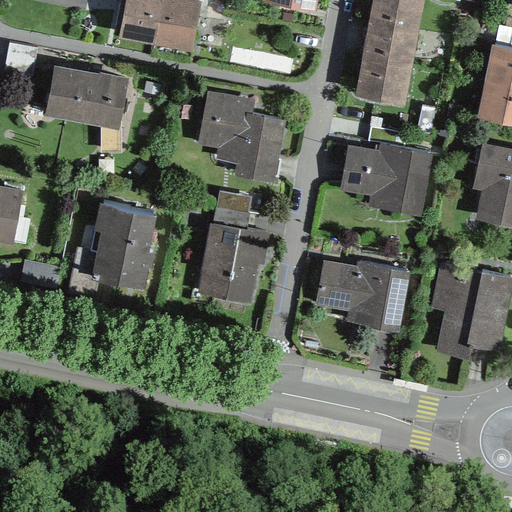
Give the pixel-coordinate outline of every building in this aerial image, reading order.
[(121,30),(156,36),(162,0),(126,0),(126,3),(124,2),(123,10),(124,10),(124,14),(121,30)] [(199,0),(162,0),(156,36),(191,43),(194,29),(195,23),(197,23),(198,16),(197,16),(199,0)] [(420,0),(374,0),(374,7),(371,19),(416,27),(420,0)] [(409,62),(416,27),(371,19),(370,28),(368,28),(367,35),(368,35),(367,40),(365,53),(409,62)] [(4,67),(32,73),(38,45),(10,39),(4,67)] [(488,75),(511,80),(511,43),(495,40),(488,75)] [(403,97),(409,62),(365,53),(361,78),(358,89),(376,92),(376,94),(383,95),(383,94),(403,97)] [(47,105),(104,116),(104,147),(120,147),(120,117),(119,117),(127,76),(101,72),(101,70),(92,68),(91,71),(55,65),(49,96),(47,105)] [(507,116),(511,117),(511,80),(488,75),(481,111),(500,115),(500,116),(507,118),(507,116)] [(253,100),(209,92),(200,136),(243,144),(239,170),(271,175),(273,162),(282,116),(251,111),(253,100)] [(467,107),(444,102),(442,115),(465,119),(467,107)] [(342,181),(394,191),(391,204),(417,209),(429,149),(404,144),(407,130),(375,124),(373,139),(382,140),(380,151),(349,145),(345,168),(342,181)] [(481,213),(511,219),(511,148),(484,143),(479,165),(490,167),(481,213)] [(29,215),(17,213),(22,189),(0,184),(0,233),(25,238),(29,215)] [(80,246),(71,286),(93,291),(97,271),(104,272),(130,277),(134,259),(140,260),(141,259),(145,260),(149,261),(152,247),(146,246),(153,209),(104,199),(99,224),(106,225),(100,250),(80,246)] [(217,222),(208,268),(215,270),(211,290),(248,297),(250,285),(257,246),(263,247),(266,229),(246,225),(249,210),(216,204),(213,221),(217,222)] [(25,277),(57,283),(60,266),(29,259),(25,277)] [(372,307),(370,320),(396,325),(407,267),(362,259),(360,267),(324,260),(320,286),(318,297),(372,307)] [(468,352),(470,341),(473,341),(473,339),(496,344),(502,316),(511,273),(483,267),(482,270),(468,267),(468,266),(445,261),(441,279),(455,282),(442,347),(468,352)]
